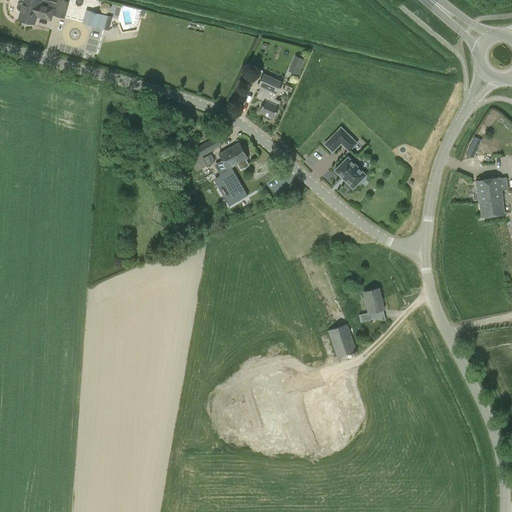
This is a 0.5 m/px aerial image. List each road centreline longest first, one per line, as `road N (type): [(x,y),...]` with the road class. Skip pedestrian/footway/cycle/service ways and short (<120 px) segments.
road 1 (unclassified): [(0,48),(229,117),(367,229),(401,247),(423,248)]
road 2 (unclassified): [(505,511),(491,426),(434,305),(423,248)]
road 3 (unclassified): [(423,248),(437,171),(472,100)]
